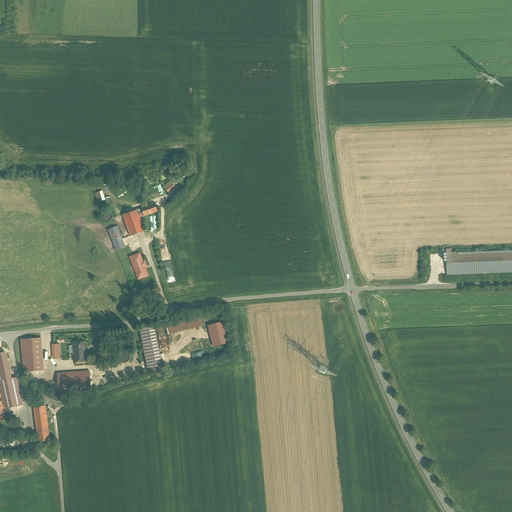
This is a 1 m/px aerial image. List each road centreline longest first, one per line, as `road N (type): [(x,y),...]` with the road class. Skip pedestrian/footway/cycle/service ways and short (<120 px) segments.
road 1 (unclassified): [(352,290),(0,335)]
road 2 (tertiary): [(352,290),(323,140),(316,0)]
road 3 (tertiary): [(449,511),(385,386),(352,290)]
road 4 (unclassified): [(511,283),(352,290)]
